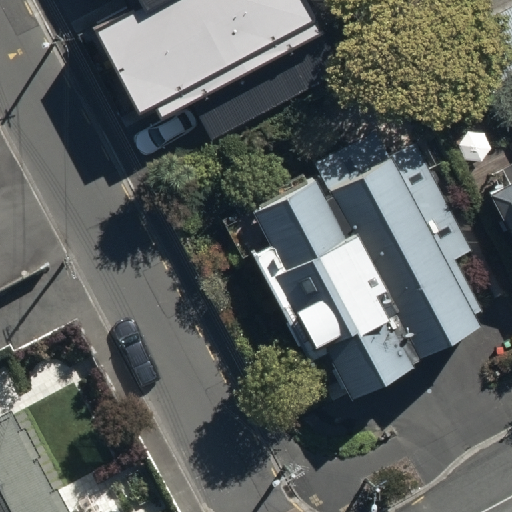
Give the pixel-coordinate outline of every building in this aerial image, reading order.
[(300,0),(125,0),(88,20),(136,112),(312,21),(300,0)] [(445,96),(455,114),(511,84),(511,3),(445,38),(469,83),(445,96)] [(314,168),(246,206),(264,240),(242,252),(300,357),(319,347),(343,391),(481,316),(449,258),(472,245),(414,139),(382,157),(368,130),(310,161),(314,168)] [(511,178),(485,193),(511,246),(511,178)] [(0,511),(55,511),(16,438),(10,441),(0,423),(0,511)]
